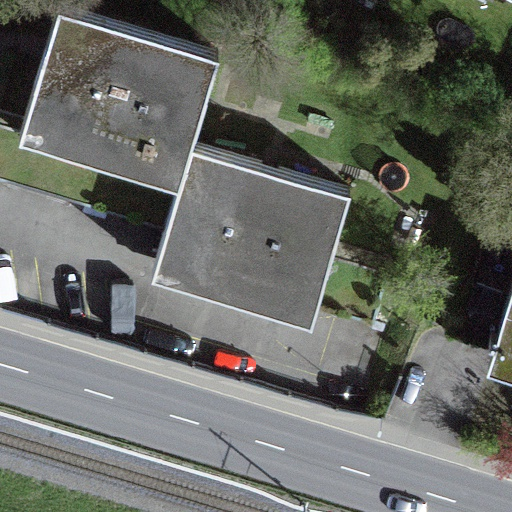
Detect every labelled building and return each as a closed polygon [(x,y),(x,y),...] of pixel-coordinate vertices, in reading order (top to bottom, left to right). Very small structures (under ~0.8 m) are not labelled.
[(197,142),(223,53),(60,5),(16,153),(179,201),(197,142)] [(0,160),(14,161),(16,113),(0,112),(0,160)] [(353,188),(197,142),(179,201),(153,289),(310,335),(353,188)] [(467,310),(493,317),(500,291),(474,284),(467,310)] [(511,296),(484,381),(511,390),(511,296)]
